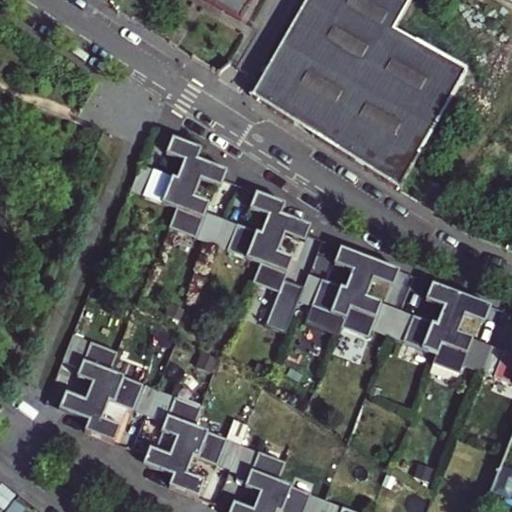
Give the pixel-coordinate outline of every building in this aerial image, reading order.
[(205,0),(241,20),(252,0),(205,0)] [(386,0),(309,0),(298,20),(253,98),(402,193),(420,158),(466,76),(465,71),(395,31),(388,27),(376,19),(386,0)] [(386,0),(376,19),(388,27),(403,0),(386,0)] [(403,0),(388,27),(395,31),(413,0),(403,0)] [(196,160),(200,150),(171,138),(164,155),(183,162),(176,180),(152,170),(142,197),(175,210),(167,229),(169,229),(176,210),(187,184),(196,160)] [(454,227),(477,190),(476,182),(443,162),(438,170),(420,158),(402,193),(454,227)] [(218,179),(222,171),(196,160),(187,184),(176,210),(169,229),(194,239),(205,213),(208,204),(193,199),(200,181),(220,189),(223,181),(218,179)] [(152,170),(139,165),(128,192),(142,197),(152,170)] [(285,205),(255,193),(249,210),(267,217),(260,235),(236,225),(226,252),(259,265),(252,284),(254,285),(281,215),(285,205)] [(222,220),(205,213),(194,239),(212,246),(222,220)] [(302,234),(306,226),(281,215),(254,285),(278,294),(288,269),(292,259),(279,254),(286,237),(304,244),(307,236),(302,234)] [(236,225),(222,220),(212,246),(226,252),(236,225)] [(310,227),(306,226),(302,234),(307,236),(310,227)] [(312,307),(346,320),(369,260),(341,249),(335,266),(353,273),(346,291),(321,282),(312,307)] [(369,341),(373,331),(382,305),(367,299),(374,281),(394,289),(400,273),(369,260),(346,320),(342,330),(369,341)] [(307,276),(288,269),(278,294),(297,302),(307,276)] [(297,302),(312,307),(321,282),(307,276),(297,302)] [(404,343),(437,356),(460,297),(442,290),(432,285),(426,302),(444,309),(437,327),(413,317),(404,343)] [(466,317),(486,325),(492,309),(460,297),(437,356),(433,366),(460,376),(464,367),(480,373),(491,347),(459,335),(466,317)] [(373,331),(389,337),(399,312),(382,305),(373,331)] [(389,337),(404,343),(413,317),(399,312),(389,337)] [(91,344),(72,336),(61,363),(80,370),(91,344)] [(118,354),(91,344),(80,370),(77,379),(92,385),(85,402),(65,394),(62,403),(67,404),(63,413),(88,423),(110,374),(118,354)] [(480,373),(494,378),(504,353),(491,347),(480,373)] [(494,378),(506,383),(511,368),(511,355),(504,353),(494,378)] [(143,387),(110,374),(88,423),(84,433),(114,445),(120,428),(102,421),(109,404),(133,413),(143,387)] [(157,392),(143,387),(133,413),(147,418),(157,392)] [(175,399),(157,392),(147,418),(165,426),(175,399)] [(202,410),(175,399),(165,426),(161,434),(176,440),(169,458),(150,450),(146,458),(151,460),(148,468),(173,478),(168,488),(199,500),(205,484),(187,477),(194,459),(218,468),(228,442),(194,429),(202,410)] [(67,404),(62,403),(59,411),(63,413),(67,404)] [(241,447),(228,442),(218,468),(230,473),(241,447)] [(230,473),(248,480),(258,454),(241,447),(230,473)] [(265,511),(284,464),(258,454),(248,480),(245,489),(260,495),(252,511),(233,505),(229,511),(265,511)] [(305,511),(312,496),(279,483),(286,464),(284,464),(265,511),(305,511)] [(305,511),(320,511),(325,501),(312,496),(305,511)] [(320,511),(341,511),(343,508),(325,501),(320,511)]
